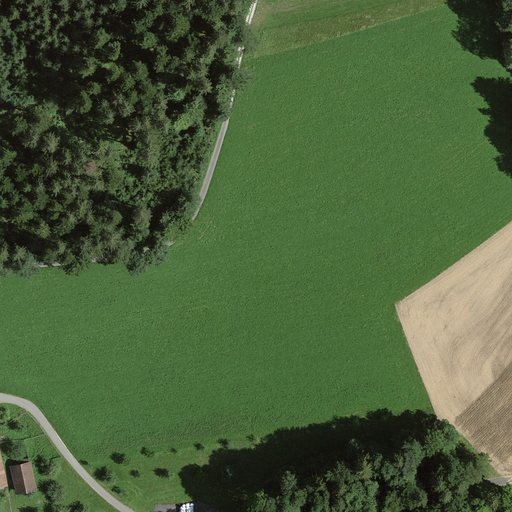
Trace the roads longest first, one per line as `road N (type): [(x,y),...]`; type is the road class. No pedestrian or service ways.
road 1 (track): [(0,266),(137,254),(177,236),(205,187),(257,0)]
road 2 (unclassified): [(127,511),(78,468),(31,407),(0,397)]
road 3 (unclassified): [(511,480),(368,511)]
